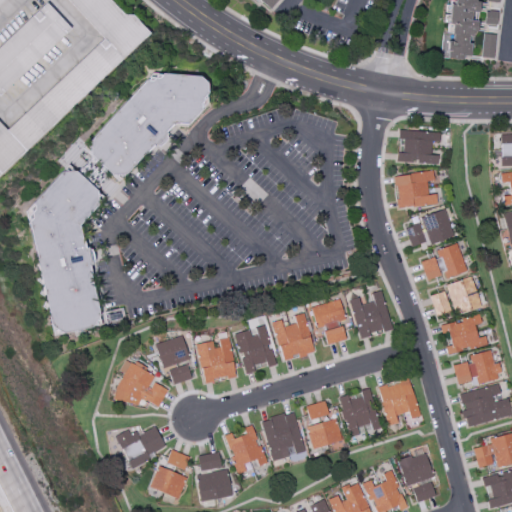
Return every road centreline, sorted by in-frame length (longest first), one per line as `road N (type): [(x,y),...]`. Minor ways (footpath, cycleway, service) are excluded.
road 1 (residential): [(376,98),(368,196),(463,511)]
road 2 (tertiary): [(173,0),(255,55),(376,98),(511,105)]
road 3 (residential): [(193,421),(420,350)]
